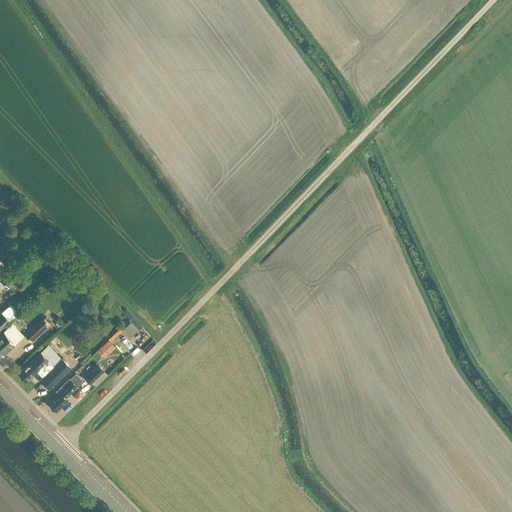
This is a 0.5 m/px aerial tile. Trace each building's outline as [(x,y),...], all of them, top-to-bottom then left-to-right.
[(15,286),(17,277),(8,275),(5,284),(15,286)] [(0,330),(11,321),(4,314),(0,318),(0,330)] [(32,341),(50,324),(43,317),(25,334),(32,341)] [(133,335),(142,327),(133,317),(130,320),(132,322),(126,328),(133,335)] [(16,344),(6,333),(0,338),(0,356),(3,354),(4,355),(16,344)] [(115,347),(109,341),(104,346),(110,352),(115,347)] [(44,360),(38,355),(32,361),(31,360),(19,372),(27,380),(33,373),(35,373),(37,371),(43,377),(41,379),(50,387),(71,366),(62,358),(51,369),(43,362),(44,360)] [(104,371),(98,364),(85,377),(91,383),(104,371)] [(78,386),(83,380),(76,373),(70,378),(69,377),(61,385),(63,388),(48,402),(57,411),(69,399),(67,397),(78,386)]
